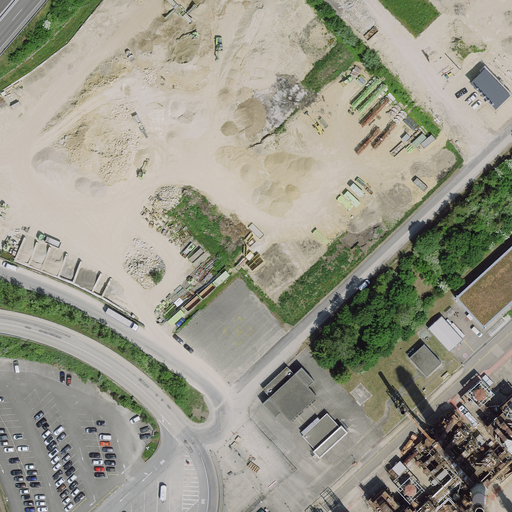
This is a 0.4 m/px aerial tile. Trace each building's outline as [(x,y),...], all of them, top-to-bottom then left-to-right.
[(511,245),(455,297),(483,329),(511,302),(511,245)] [(463,340),(441,316),(428,328),(450,352),(463,340)] [(441,363),(424,344),(409,358),(426,377),(441,363)] [(281,411),(290,421),(317,397),(308,387),(314,381),(301,367),(294,374),(287,366),(263,389),(270,396),(262,403),(275,417),(281,411)] [(315,449),(340,427),(327,414),(302,436),(315,449)] [(479,496),(480,495),(481,493),(481,491),(480,490),(478,488),(477,488),(475,488),(473,489),(472,490),(471,492),(471,494),(472,495),(474,497),(475,497),(477,497),(479,496)]
